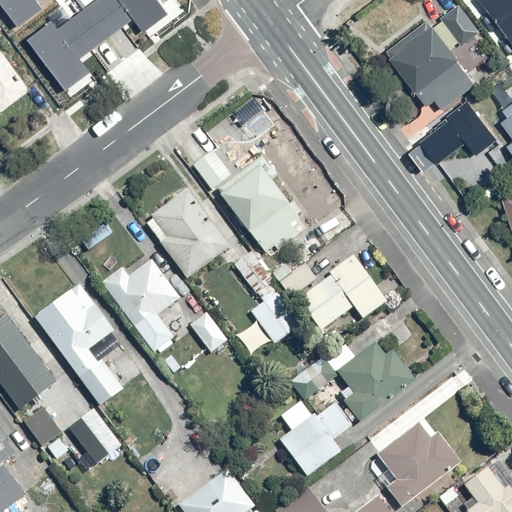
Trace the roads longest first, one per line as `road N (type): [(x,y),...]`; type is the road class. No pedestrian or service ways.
road 1 (secondary): [(511,345),(270,23)]
road 2 (residential): [(270,23),(0,224)]
